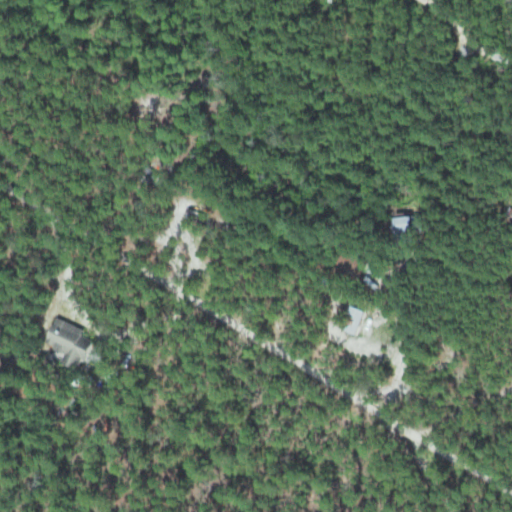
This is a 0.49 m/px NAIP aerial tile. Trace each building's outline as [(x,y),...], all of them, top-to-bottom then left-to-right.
[(204,224),(209,215),(192,206),(187,215),(204,224)] [(430,231),(430,215),(406,215),(406,231),(430,231)] [(339,270),(362,279),(369,262),(346,252),(339,270)] [(360,333),(370,310),(356,304),(346,327),(360,333)] [(91,328),(63,316),(51,343),(72,352),(68,362),(85,369),(98,340),(88,335),(91,328)]
